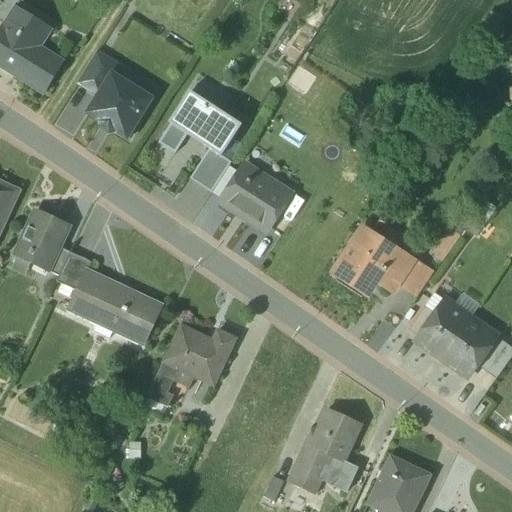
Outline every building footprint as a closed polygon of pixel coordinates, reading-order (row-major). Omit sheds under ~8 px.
[(21,1),(20,0),(5,0),(2,5),(0,8),(0,23),(4,26),(14,10),(15,10),(21,1)] [(15,10),(14,10),(4,26),(0,32),(0,61),(14,70),(11,74),(42,94),(61,62),(39,48),(49,32),(15,10)] [(119,68),(96,54),(77,84),(99,98),(112,77),(113,78),(119,68)] [(113,78),(112,77),(99,98),(88,115),(99,121),(100,127),(110,133),(115,131),(125,138),(126,137),(129,140),(143,117),(140,115),(149,101),(113,78)] [(511,87),(503,94),(511,106),(511,105),(511,87)] [(241,127),(188,92),(168,124),(170,126),(187,137),(208,151),(220,158),(221,157),(241,127)] [(170,126),(157,145),(174,156),(187,137),(170,126)] [(220,158),(208,151),(189,180),(211,194),(231,164),(221,157),(220,158)] [(261,187),(239,173),(221,200),(224,208),(230,212),(235,211),(249,217),(267,229),(290,194),(266,178),(261,187)] [(0,225),(16,191),(0,184),(0,225)] [(35,211),(14,256),(46,272),(58,248),(68,227),(35,211)] [(442,239),(430,256),(441,263),(458,238),(448,230),(442,239)] [(387,249),(361,232),(332,276),(352,289),(362,275),(390,293),(396,283),(410,261),(388,247),(387,249)] [(58,248),(46,272),(58,277),(69,253),(58,248)] [(90,263),(69,253),(58,277),(55,282),(75,291),(84,270),(86,271),(90,263)] [(432,276),(410,261),(396,283),(417,297),(432,276)] [(86,271),(84,270),(75,291),(66,310),(142,345),(161,306),(86,271)] [(496,338),(451,307),(441,320),(434,314),(418,337),(417,339),(432,350),(433,349),(443,356),(441,360),(467,379),(476,367),(496,338)] [(424,308),(408,331),(418,337),(434,314),(424,308)] [(209,342),(184,331),(175,349),(169,346),(161,363),(175,370),(171,380),(188,388),(192,378),(211,386),(232,340),(213,332),(209,342)] [(496,338),(476,367),(486,374),(506,346),(496,338)] [(511,350),(506,346),(486,374),(495,381),(511,356),(511,350)] [(360,426),(326,411),(307,453),(302,451),(295,467),(287,484),(309,494),(314,497),(320,482),(346,494),(357,469),(343,463),(360,426)] [(277,458),(262,490),(280,499),(287,484),(295,467),(277,458)] [(412,511),(429,477),(389,458),(366,506),(379,511),(412,511)] [(309,494),(287,484),(280,499),(302,509),(309,494)]
